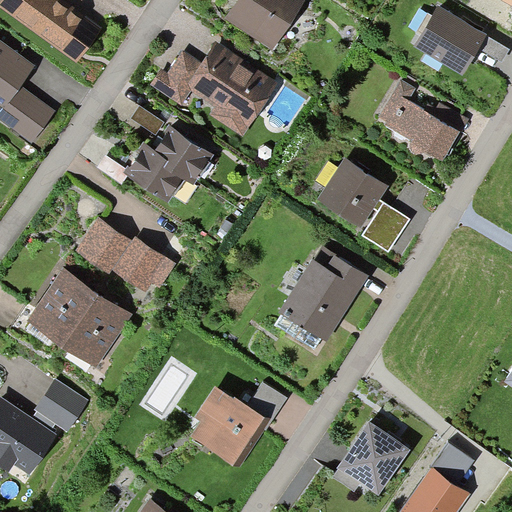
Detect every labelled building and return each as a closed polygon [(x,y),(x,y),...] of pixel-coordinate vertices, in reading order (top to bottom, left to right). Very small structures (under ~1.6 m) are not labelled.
[(61,0),(3,0),(2,3),(76,56),(98,26),(61,0)] [(298,0),(239,0),(232,10),(257,27),(254,31),(270,42),(298,0)] [(484,33),(439,7),(418,43),(463,70),(484,33)] [(16,85),(28,68),(0,47),(0,115),(31,138),(51,111),(16,85)] [(270,85),(214,47),(201,67),(181,53),(157,88),(179,102),(190,86),(244,122),(270,85)] [(440,158),(456,130),(404,99),(384,121),(412,138),(410,142),(409,144),(410,148),(412,150),(414,151),(418,151),(420,150),(422,148),(440,158)] [(159,117),(139,105),(132,117),(151,129),(159,117)] [(206,153),(169,127),(153,151),(144,145),(143,146),(190,177),(206,153)] [(189,178),(190,177),(143,146),(126,171),(164,196),(180,172),(189,178)] [(323,201),(357,223),(382,185),(348,163),(343,171),(338,169),(325,189),(329,192),(323,201)] [(402,226),(385,215),(369,240),(386,251),(402,226)] [(107,268),(125,242),(100,225),(82,251),(107,268)] [(157,258),(133,241),(115,267),(140,284),(157,258)] [(273,326),(312,351),(361,273),(321,249),(273,326)] [(51,334),(61,341),(94,293),(62,272),(36,312),(48,320),(51,334)] [(124,314),(94,293),(61,341),(72,348),(86,345),(98,354),(124,314)] [(194,433),(237,462),(264,420),(236,401),(232,402),(214,390),(198,414),(204,418),(194,433)] [(54,433),(0,398),(0,460),(10,467),(15,459),(30,469),(54,433)] [(402,449),(366,425),(339,465),(375,489),(402,449)] [(452,511),(466,493),(433,471),(404,511),(452,511)]
